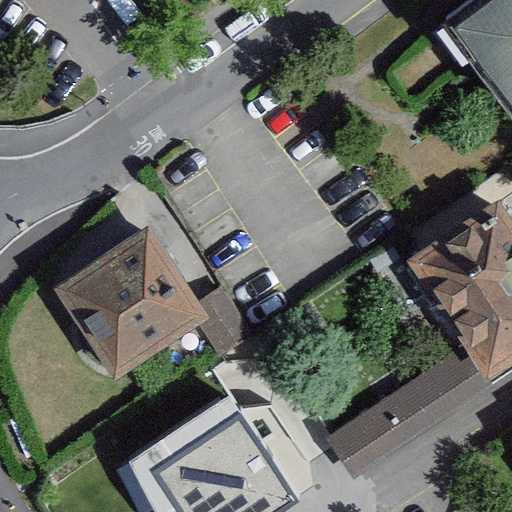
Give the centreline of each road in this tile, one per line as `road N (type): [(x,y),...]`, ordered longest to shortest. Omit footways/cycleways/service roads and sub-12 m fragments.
road 1 (residential): [(0,205),(202,96),(326,0)]
road 2 (residential): [(511,402),(342,511)]
